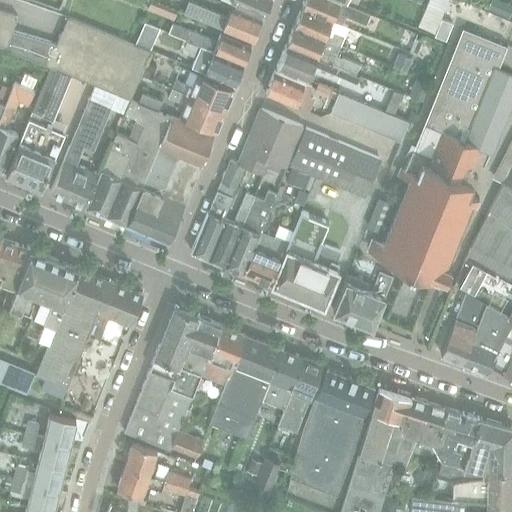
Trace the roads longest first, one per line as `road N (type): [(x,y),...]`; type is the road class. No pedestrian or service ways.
road 1 (residential): [(167,266),(511,402)]
road 2 (residential): [(281,0),(167,266)]
road 3 (residential): [(167,266),(78,511)]
road 4 (residential): [(0,197),(167,266)]
